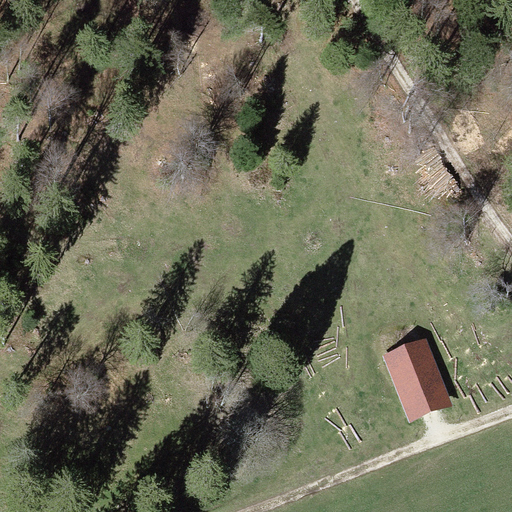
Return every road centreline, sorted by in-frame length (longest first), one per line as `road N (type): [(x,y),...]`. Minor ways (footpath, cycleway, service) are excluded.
road 1 (track): [(511,235),(468,193),(347,0)]
road 2 (track): [(254,511),(511,411)]
